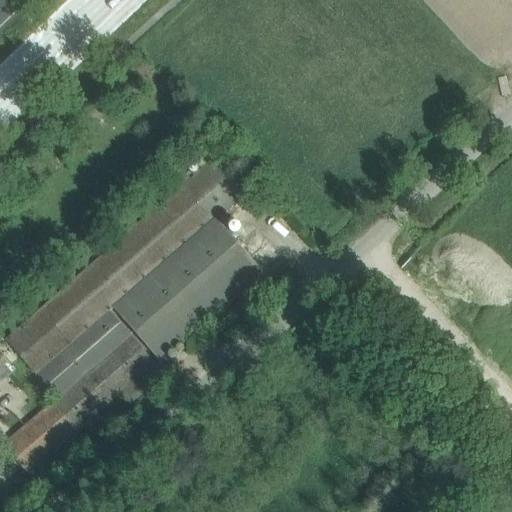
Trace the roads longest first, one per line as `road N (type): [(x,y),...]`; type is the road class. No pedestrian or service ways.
road 1 (unclassified): [(61,511),(511,111)]
road 2 (primary): [(0,95),(103,0)]
